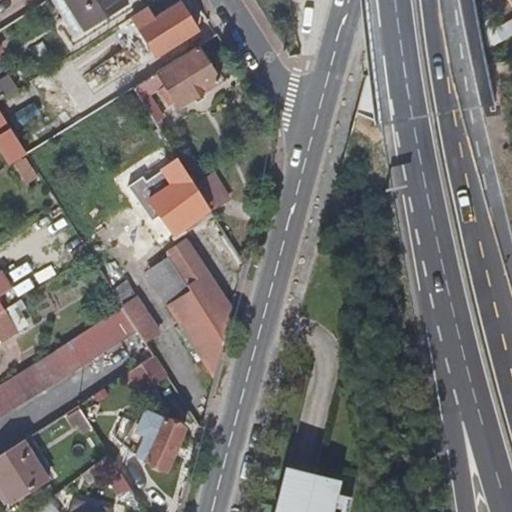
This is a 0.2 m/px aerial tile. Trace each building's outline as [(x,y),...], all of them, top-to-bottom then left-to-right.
[(79,34),(131,0),(49,0),(73,38),(79,34)] [(83,40),(141,3),(138,0),(131,0),(79,34),(83,40)] [(136,27),(158,14),(152,4),(125,21),(130,30),(136,27)] [(168,49),(195,31),(178,4),(151,21),(168,49)] [(497,42),(511,32),(511,29),(509,25),(493,35),(497,42)] [(219,83),(197,47),(133,87),(155,123),(164,117),(151,96),(165,88),(178,108),(219,83)] [(25,155),(2,117),(0,113),(0,149),(9,165),(25,155)] [(36,178),(25,160),(25,159),(15,166),(26,185),(36,178)] [(194,187),(192,183),(191,182),(161,200),(150,181),(136,190),(147,210),(151,207),(176,239),(213,217),(194,187)] [(224,210),(204,181),(194,187),(213,217),(224,210)] [(240,242),(228,215),(224,210),(213,217),(230,245),(240,242)] [(230,312),(187,243),(167,254),(160,244),(166,240),(154,220),(138,231),(146,244),(141,247),(145,254),(138,259),(212,378),(230,312)] [(130,279),(119,262),(100,274),(111,292),(130,279)] [(160,336),(128,284),(112,293),(121,306),(133,327),(145,345),(160,336)] [(0,412),(133,327),(121,306),(78,334),(76,335),(0,382),(0,412)] [(138,390),(163,374),(151,354),(121,374),(125,381),(130,378),(138,390)] [(163,470),(182,430),(144,411),(141,417),(126,446),(125,449),(143,458),(142,460),(163,470)] [(126,446),(141,417),(136,416),(123,443),(126,446)] [(0,492),(6,502),(45,479),(20,440),(0,453),(0,492)] [(80,487),(115,465),(108,455),(74,477),(80,487)] [(335,511),(336,509),(340,495),(343,482),(290,468),(278,511),(335,511)] [(348,511),(352,498),(340,495),(336,509),(341,510),(340,511),(348,511)] [(19,511),(46,511),(48,511),(41,498),(19,511)] [(103,511),(70,503),(67,511),(103,511)]
